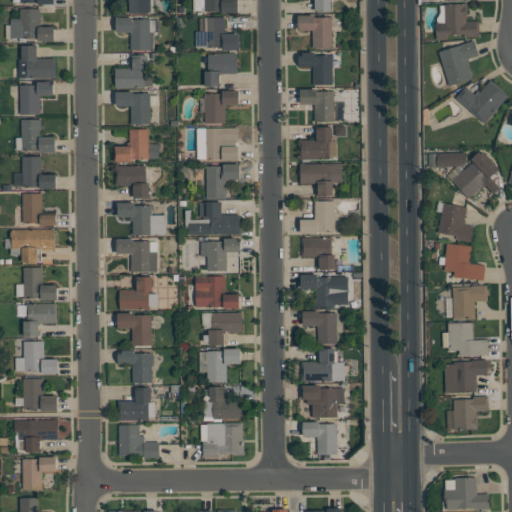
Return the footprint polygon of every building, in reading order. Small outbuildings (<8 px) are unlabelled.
[(153,0),(153,11),(148,11),(148,12),(131,12),(131,11),(129,11),(128,0),(153,0)] [(238,12),(238,0),(193,0),(193,11),(238,12)] [(330,11),(329,0),(314,0),(315,11),(330,11)] [(467,3),(467,18),(466,18),(466,21),(478,21),(479,36),(464,36),(464,34),(447,34),(447,39),(436,39),(436,22),(436,18),(440,12),(439,12),(439,5),(443,5),(443,4),(467,3)] [(54,41),(38,41),(38,38),(5,38),(5,25),(10,25),(10,18),(19,18),(19,8),(40,8),(40,26),(54,26),(54,41)] [(332,17),(332,47),(312,47),(312,30),(298,30),(298,15),(314,15),(314,17),(332,17)] [(130,32),(116,32),(116,17),(133,17),(133,19),(150,19),(157,19),(157,23),(158,23),(158,28),(158,31),(150,32),(150,50),(130,50),(130,32)] [(239,50),(221,50),(221,46),(195,46),(195,31),(205,31),(205,17),(224,17),(224,29),(239,29),(239,50)] [(449,86),(438,52),(463,44),(463,43),(474,39),(479,54),(468,58),(469,62),(467,62),(472,79),(449,86)] [(55,77),(25,77),(25,60),(21,60),(21,45),(37,45),(37,58),(55,58),(55,77)] [(205,86),(205,71),(208,71),(208,53),(233,53),(233,52),(237,52),(237,73),(221,73),(221,74),(220,74),(220,83),(221,83),(221,86),(205,86)] [(332,84),(324,84),(313,84),(313,66),(299,66),(299,56),(302,56),(302,52),(315,52),(315,55),(332,55),(332,84)] [(115,87),(115,68),(132,68),(132,66),(132,58),(132,54),(148,54),(148,70),(145,70),(145,74),(153,74),(153,86),(145,86),(145,87),(115,87)] [(484,123),(455,98),(465,86),(474,94),(478,90),(480,92),(490,80),(496,85),(496,84),(503,89),(502,90),(508,95),(484,123)] [(20,114),(20,84),(37,84),(37,81),(49,81),(49,82),(53,82),(53,95),(40,95),(40,114),(20,114)] [(334,91),(334,121),(314,121),(314,103),(300,103),(300,89),(317,89),(317,91),(334,91)] [(225,123),(205,123),(205,111),(199,111),(200,97),(205,97),(205,93),(222,93),(222,90),(239,90),(239,105),(225,104),(225,123)] [(150,123),(131,124),(131,105),(116,106),(116,91),(133,91),(133,93),(150,93),(150,123)] [(56,152),(39,152),(39,150),(22,150),(22,149),(16,149),(16,137),(21,137),(21,119),(41,119),(42,136),(55,136),(56,152)] [(299,160),(299,139),(316,139),(316,126),(332,126),(332,141),(336,141),(336,156),(329,156),(329,159),(303,159),(303,160),(299,160)] [(238,161),(222,161),(222,158),(197,158),(197,128),(224,128),(224,145),(238,145),(238,161)] [(129,129),(149,129),(148,143),(159,143),(159,158),(132,158),(132,162),(115,162),(115,145),(129,145),(129,129)] [(468,198),(452,180),(473,161),(471,159),(479,151),(481,153),(483,151),(499,168),(490,177),(499,187),(493,193),(485,185),(482,188),(481,187),(468,198)] [(437,152),(437,167),(466,166),(466,152),(437,152)] [(56,188),(40,188),(40,187),(14,187),(14,172),(22,172),(22,156),(41,156),(41,174),(56,174),(56,188)] [(206,166),(223,166),(223,163),(239,163),(239,179),(225,179),(225,198),(206,198),(206,166)] [(342,182),(333,182),(333,195),(317,195),(317,192),(318,192),(318,184),(317,184),(317,183),(300,183),(300,163),(304,163),(342,163),(342,182)] [(133,197),(133,185),(115,185),(115,165),(146,165),(146,183),(149,183),(149,197),(133,197)] [(23,222),(23,193),(42,193),(42,211),(56,211),(56,225),(53,225),(40,225),(40,222),(23,222)] [(334,231),(317,231),(317,233),(300,233),(300,219),(316,218),(316,213),(315,213),(314,200),(334,200),(334,231)] [(240,234),(189,234),(189,223),(209,222),(209,216),(199,216),(199,202),(222,201),(222,214),(239,214),(240,234)] [(165,234),(133,234),(133,220),(130,220),(130,216),(117,216),(117,202),(135,202),(135,205),(151,205),(151,214),(165,214),(165,234)] [(466,207),(463,224),(474,226),(470,242),(456,239),(456,236),(438,232),(444,202),(466,207)] [(55,228),(55,249),(41,249),(41,262),(22,262),(22,254),(10,254),(10,248),(5,248),(5,238),(10,238),(10,231),(12,231),(12,230),(50,229),(55,228)] [(302,237),(332,237),(332,254),(335,254),(335,269),(319,269),(319,256),(302,256),(302,237)] [(207,271),(207,255),(200,255),(200,241),(224,241),(224,238),(241,238),(241,251),(226,252),(227,270),(207,271)] [(157,271),(131,272),(131,254),(117,254),(117,239),(133,239),(133,241),(157,241),(157,271)] [(472,245),(470,263),(484,265),(483,279),(453,276),(454,271),(444,270),(446,243),(472,245)] [(16,296),(16,283),(23,283),(23,267),(43,267),(43,284),(57,284),(57,300),(41,300),(41,298),(23,298),(23,296),(16,296)] [(301,288),(301,274),(317,274),(317,277),(335,277),(335,306),(315,306),(315,288),(301,288)] [(120,309),(120,289),(136,289),(136,288),(137,288),(137,280),(136,280),(136,276),(152,276),(152,291),(149,291),(149,293),(157,293),(157,306),(149,306),(149,309),(120,309)] [(225,276),(225,293),(239,293),(239,308),(223,308),(223,306),(196,306),(196,276),(225,276)] [(474,301),(475,319),(453,319),(453,287),(471,286),(471,285),(487,285),(487,300),(474,301)] [(26,303),(56,303),(57,323),(39,323),(39,336),(24,336),(23,321),(26,321),(26,303)] [(317,343),(317,325),(303,325),(303,311),(319,311),(319,312),(337,312),(337,343),(317,343)] [(152,314),(152,345),(132,345),(132,328),(118,328),(117,312),(134,312),(134,314),(152,314)] [(241,312),(242,331),(224,331),(224,345),(209,345),(209,342),(204,342),(204,334),(208,334),(208,329),(212,329),(212,312),(241,312)] [(443,345),(443,333),(448,333),(447,323),(473,322),(473,340),(488,339),(488,355),(459,355),(459,350),(448,350),(448,345),(443,345)] [(58,373),(42,373),(42,370),(15,370),(15,357),(23,357),(23,341),(44,341),(44,359),(58,359),(58,373)] [(207,382),(207,371),(199,371),(199,351),(207,351),(224,350),(224,348),(240,348),(240,363),(226,363),(226,381),(207,382)] [(343,380),(332,380),(302,380),(302,361),(319,361),(319,348),(335,348),(335,351),(337,351),(337,362),(343,362),(343,365),(349,365),(349,375),(343,375),(343,380)] [(118,354),(122,354),(122,350),(135,350),(135,353),(152,353),(152,354),(153,354),(153,364),(152,364),(152,382),(132,382),(132,364),(118,364),(118,354)] [(445,364),(453,363),(453,361),(474,361),(474,359),(487,359),(487,374),(475,374),(476,392),(445,393),(445,364)] [(23,378),(43,378),(43,395),(57,395),(57,410),(41,410),(41,408),(23,408),(23,378)] [(344,403),(337,403),(337,417),(312,417),(312,404),(307,404),(307,399),(302,399),(302,385),(320,385),(320,388),(344,388),(344,403)] [(242,419),(238,419),(238,418),(221,419),(221,420),(213,420),(203,420),(203,389),(209,389),(209,386),(224,386),(224,398),(242,398),(242,419)] [(118,400),(135,400),(135,387),(151,387),(151,402),(155,402),(155,416),(149,416),(149,420),(122,420),(118,420),(118,400)] [(446,410),(453,410),(453,399),(473,399),(473,396),(488,395),(488,411),(476,411),(476,414),(477,414),(477,429),(454,430),(454,429),(447,429),(446,410)] [(13,418),(60,418),(60,439),(40,439),(40,448),(42,448),(42,451),(25,451),(25,450),(19,450),(19,439),(18,439),(18,431),(14,431),(14,422),(13,422),(13,418)] [(337,423),(337,454),(317,454),(317,437),(303,437),(303,421),(319,421),(319,423),(337,423)] [(201,424),(207,424),(207,423),(224,423),(224,422),(243,422),(243,438),(244,438),(244,455),(234,455),(234,454),(219,454),(219,456),(203,456),(203,441),(201,441),(201,424)] [(139,424),(139,435),(145,435),(145,442),(159,442),(159,457),(143,457),(143,455),(119,455),(119,424),(139,424)] [(42,489),(23,490),(22,459),(40,458),(40,457),(56,456),(56,471),(42,471),(42,489)] [(489,509),(474,509),(474,508),(458,508),(458,509),(446,509),(446,503),(444,503),(444,489),(445,489),(445,479),(454,479),(454,477),(476,477),(476,493),(489,493),(489,509)] [(19,511),(20,497),(39,497),(39,511),(19,511)]
